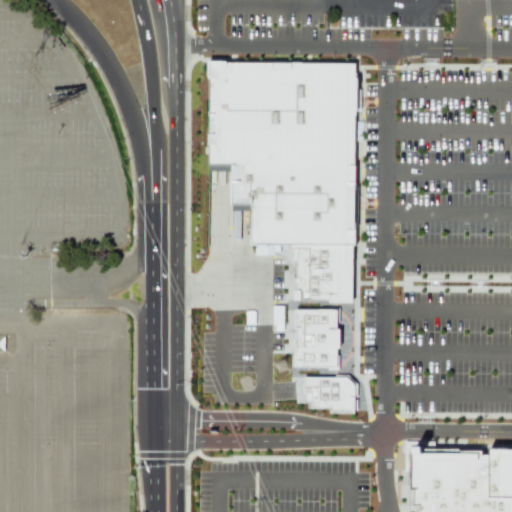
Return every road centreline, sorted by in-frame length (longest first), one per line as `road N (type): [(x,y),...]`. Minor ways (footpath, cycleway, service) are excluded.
road 1 (tertiary): [(178,418),(177,87)]
road 2 (primary): [(56,0),(115,79),(140,149),(154,234)]
